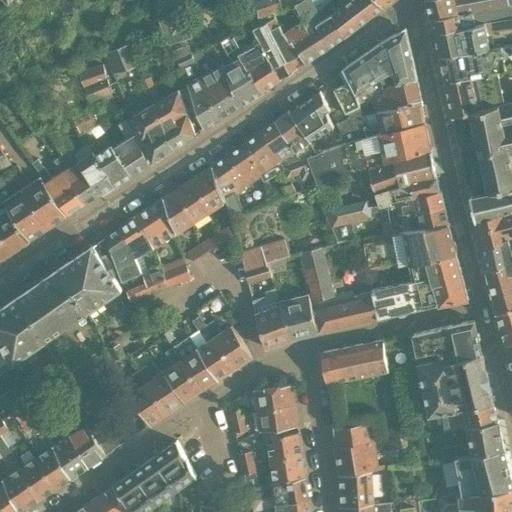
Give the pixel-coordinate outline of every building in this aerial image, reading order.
[(199,2),(198,0),(159,0),(159,5),(158,11),(199,2)] [(288,41),(283,30),(274,12),(259,19),(257,0),(236,0),(229,2),(252,46),(242,51),(238,53),(248,70),(251,69),(263,91),(281,78),(280,78),(296,68),(300,65),(305,62),(293,40),(288,41)] [(257,0),(259,19),(274,12),(281,10),(280,0),(257,0)] [(303,0),(296,4),(303,18),(309,27),(321,19),(309,0),(303,0)] [(342,0),(345,3),(332,12),(345,35),(383,6),(384,6),(378,0),(342,0)] [(427,0),(432,17),(435,31),(461,26),(461,27),(467,26),(485,22),(484,21),(499,19),(504,18),(511,17),(508,0),(427,0)] [(332,12),(321,19),(309,27),(303,18),(283,30),(288,41),(293,40),(305,62),(329,46),(345,35),(332,12)] [(179,16),(160,22),(168,44),(187,39),(179,16)] [(435,31),(440,55),(490,47),(487,31),(499,30),(503,32),(509,32),(511,27),(511,17),(504,18),(499,19),(484,21),(485,22),(467,26),(461,27),(461,26),(435,31)] [(410,51),(405,28),(398,32),(397,31),(381,41),(380,41),(378,42),(379,43),(346,65),(344,67),(353,84),(338,92),(347,112),(348,112),(350,116),(337,123),(346,142),(366,135),(362,115),(359,102),(357,91),(381,76),(383,85),(417,76),(417,75),(416,75),(412,57),(408,58),(406,52),(410,51)] [(232,36),(225,38),(220,40),(233,62),(225,66),(241,105),(263,91),(251,69),(248,70),(238,53),(242,51),(232,36)] [(139,63),(129,42),(112,49),(120,69),(139,63)] [(173,61),(177,60),(192,54),(191,53),(192,52),(188,44),(169,52),(173,61)] [(445,81),(497,71),(506,69),(503,57),(501,57),(502,48),(501,45),(490,47),(440,55),(440,57),(445,79),(445,80),(445,81)] [(192,54),(177,60),(180,67),(194,61),(192,54)] [(223,63),(201,75),(220,118),(241,105),(225,66),(223,63)] [(79,72),(84,85),(107,77),(103,64),(79,72)] [(503,104),(497,71),(445,81),(448,91),(447,91),(449,97),(453,116),(471,111),(503,104)] [(201,75),(188,83),(204,126),(203,127),(203,128),(205,128),(204,127),(220,118),(201,75)] [(151,76),(145,78),(153,96),(159,93),(151,76)] [(422,99),(417,76),(383,85),(381,76),(357,91),(359,102),(374,97),(377,111),(400,105),(400,103),(422,99)] [(107,77),(84,85),(90,99),(111,91),(107,77)] [(179,88),(167,95),(165,90),(153,97),(155,102),(174,147),(196,134),(196,133),(195,131),(195,132),(179,88)] [(317,88),(289,110),(302,127),(308,139),(336,125),(329,111),(331,110),(317,88)] [(366,114),(362,115),(366,135),(382,131),(382,132),(425,122),(423,108),(422,99),(400,103),(400,105),(377,111),(380,121),(368,124),(366,114)] [(155,102),(132,116),(152,161),(174,147),(155,102)] [(511,102),(503,104),(471,111),(489,191),(511,186),(511,161),(510,152),(511,151),(511,102)] [(99,123),(92,108),(74,117),(80,131),(99,123)] [(288,109),(276,120),(295,151),(301,159),(308,157),(316,153),(308,139),(302,127),(289,110),(288,109)] [(68,150),(63,153),(54,159),(62,171),(63,171),(70,182),(85,203),(100,193),(79,159),(74,151),(54,119),(44,124),(59,146),(63,143),(68,150)] [(314,175),(308,157),(301,159),(295,151),(276,120),(275,120),(276,120),(262,130),(280,161),(284,169),(283,170),(287,178),(299,173),(302,179),(314,175)] [(127,138),(114,146),(132,174),(149,163),(135,132),(128,122),(121,127),(127,138)] [(318,183),(368,167),(406,157),(406,155),(431,147),(430,146),(429,146),(426,129),(427,128),(425,122),(382,132),(382,131),(366,135),(346,142),(316,153),(308,157),(314,175),(318,183)] [(260,174),(261,176),(264,181),(283,170),(284,169),(280,161),(262,130),(244,143),(256,164),(260,174)] [(93,150),(92,151),(87,143),(74,151),(79,159),(100,193),(114,185),(95,154),(93,150)] [(95,154),(114,185),(132,174),(114,146),(113,143),(95,154)] [(244,143),(213,164),(225,196),(225,197),(226,200),(225,201),(232,218),(244,213),(235,191),(236,190),(238,192),(246,187),(245,184),(261,176),(260,174),(256,164),(244,143)] [(368,167),(380,203),(380,204),(391,202),(391,199),(440,189),(439,185),(435,166),(435,165),(433,157),(431,147),(406,155),(406,157),(368,167)] [(4,152),(0,154),(0,164),(3,168),(11,163),(4,152)] [(38,158),(32,162),(41,175),(67,215),(85,203),(70,182),(63,171),(62,171),(52,178),(38,158)] [(208,212),(225,201),(226,200),(225,197),(225,196),(213,164),(196,175),(208,212)] [(35,179),(0,201),(0,204),(25,243),(62,218),(67,215),(41,175),(35,179)] [(180,185),(179,186),(193,222),(194,221),(193,221),(208,212),(196,175),(195,175),(196,176),(180,186),(180,185)] [(291,183),(282,186),(285,195),(294,192),(291,183)] [(176,233),(193,222),(179,186),(163,196),(161,198),(168,216),(173,234),(176,233)] [(470,186),(468,187),(469,189),(471,195),(473,194),(473,195),(478,194),(476,186),(470,187),(470,186)] [(511,208),(511,186),(489,191),(478,194),(473,195),(473,194),(471,195),(470,195),(471,197),(475,216),(475,218),(476,218),(511,208)] [(388,208),(391,221),(391,222),(400,220),(399,214),(408,212),(444,204),(445,204),(441,189),(440,189),(391,199),(391,202),(380,204),(380,203),(374,204),(375,211),(388,208)] [(153,246),(173,234),(168,216),(161,198),(142,210),(135,215),(142,226),(149,240),(153,246)] [(369,202),(344,208),(326,212),(338,244),(356,240),(352,222),(372,217),(371,211),(375,211),(374,204),(370,205),(369,202)] [(0,259),(25,243),(0,204),(0,259)] [(405,230),(448,222),(444,204),(408,212),(399,214),(400,220),(391,222),(393,232),(405,230)] [(511,208),(476,218),(482,243),(511,234),(511,208)] [(146,282),(151,293),(168,286),(164,273),(163,270),(164,269),(163,268),(150,273),(146,264),(148,263),(149,260),(145,251),(154,246),(153,246),(149,240),(142,226),(135,215),(121,225),(132,248),(135,256),(141,271),(142,271),(146,282)] [(381,223),(383,234),(392,233),(393,232),(391,222),(391,221),(381,223)] [(368,270),(378,268),(402,264),(402,263),(456,252),(457,252),(457,251),(454,252),(453,248),(454,244),(450,231),(447,227),(446,224),(450,223),(449,222),(448,222),(405,230),(393,232),(392,233),(383,234),(363,237),(368,270)] [(117,265),(122,279),(129,277),(141,271),(135,256),(132,248),(121,225),(121,226),(105,236),(112,251),(117,265)] [(228,226),(215,235),(220,242),(233,234),(228,226)] [(511,234),(482,243),(485,259),(485,260),(486,266),(486,267),(511,260),(511,234)] [(215,235),(201,243),(206,251),(220,242),(215,235)] [(267,260),(290,254),(285,238),(240,250),(241,254),(240,254),(241,256),(241,255),(241,256),(242,256),(248,278),(271,272),(268,261),(267,260)] [(206,251),(201,243),(188,252),(193,259),(206,251)] [(58,268),(88,312),(89,311),(97,323),(107,316),(98,304),(122,288),(113,274),(116,272),(111,259),(105,262),(93,244),(68,262),(68,261),(58,268)] [(300,251),(310,291),(314,309),(355,299),(354,294),(337,298),(323,245),(300,251)] [(404,281),(396,282),(404,311),(440,303),(440,304),(468,298),(462,275),(456,252),(402,263),(402,264),(403,269),(410,267),(412,275),(403,277),(404,281)] [(268,261),(271,272),(285,268),(283,257),(268,261)] [(511,260),(486,267),(489,277),(491,284),(490,284),(492,290),(497,310),(502,308),(509,305),(511,302),(511,260)] [(164,273),(168,286),(191,277),(186,261),(164,269),(163,270),(164,273)] [(18,295),(18,296),(46,340),(88,312),(58,268),(58,269),(43,279),(42,277),(40,279),(40,280),(39,281),(38,280),(33,284),(34,285),(19,296),(18,295)] [(146,282),(133,288),(127,290),(131,301),(151,293),(146,282)] [(379,317),(404,311),(396,282),(371,288),(371,290),(379,317)] [(278,299),(279,299),(276,288),(265,290),(266,295),(252,299),(255,308),(266,347),(291,338),(278,299)] [(371,290),(354,294),(355,299),(314,309),(313,309),(319,331),(326,330),(325,328),(337,326),(338,327),(344,325),(344,324),(355,321),(355,322),(362,321),(361,320),(373,317),(373,319),(379,317),(371,290)] [(310,291),(279,299),(278,299),(291,338),(293,337),(293,336),(304,333),(304,335),(306,334),(306,333),(316,330),(317,332),(319,331),(313,309),(314,309),(310,291)] [(13,363),(46,340),(18,296),(8,302),(8,303),(0,308),(0,344),(4,351),(13,363)] [(511,302),(509,305),(502,308),(497,310),(501,324),(502,330),(506,343),(511,340),(511,302)] [(207,341),(197,347),(218,378),(229,371),(227,369),(233,365),(234,367),(232,368),(232,369),(235,367),(206,324),(200,315),(192,320),(207,341)] [(206,324),(235,367),(238,365),(238,364),(236,366),(234,364),(240,360),(242,363),(253,355),(252,355),(253,354),(253,353),(252,354),(232,324),(222,331),(214,319),(206,324)] [(419,362),(452,353),(453,357),(482,351),(479,339),(474,339),(472,333),(477,331),(474,319),(463,321),(413,333),(419,362)] [(218,379),(218,378),(197,347),(190,335),(172,346),(173,346),(201,389),(202,388),(201,386),(206,383),(208,384),(217,378),(218,379)] [(402,335),(384,339),(386,349),(404,345),(402,335)] [(389,370),(386,349),(384,339),(384,338),(322,351),(322,352),(327,383),(389,370)] [(106,346),(114,362),(126,357),(123,350),(121,351),(117,342),(106,346)] [(173,363),(163,369),(184,401),(185,401),(184,400),(194,393),(193,392),(199,388),(200,389),(201,389),(173,346),(165,351),(173,363)] [(430,414),(442,411),(494,402),(482,351),(453,357),(452,353),(419,362),(430,414)] [(146,364),(139,369),(167,412),(170,410),(170,409),(168,411),(166,409),(172,405),(174,408),(184,401),(163,369),(154,376),(146,364)] [(167,412),(139,369),(131,374),(139,385),(129,392),(150,424),(161,417),(159,414),(165,410),(166,412),(164,414),(167,412)] [(258,408),(295,403),(292,386),(287,387),(286,382),(255,387),(258,408)] [(4,393),(12,404),(21,398),(13,387),(4,393)] [(12,404),(4,393),(0,395),(0,405),(3,410),(12,404)] [(44,409),(53,404),(48,393),(39,398),(44,409)] [(21,405),(28,415),(36,409),(29,399),(21,405)] [(498,420),(494,402),(442,411),(445,430),(468,424),(468,423),(498,420)] [(298,424),(295,403),(258,408),(261,429),(264,429),(297,424),(298,424)] [(28,415),(21,405),(13,410),(19,420),(28,415)] [(233,421),(245,419),(242,408),(231,411),(233,421)] [(61,419),(70,434),(89,466),(106,454),(100,444),(87,423),(75,430),(66,415),(61,418),(56,409),(49,412),(55,422),(61,419)] [(245,419),(233,421),(235,431),(247,429),(245,419)] [(468,423),(468,424),(473,446),(475,451),(474,451),(474,452),(505,448),(505,447),(504,447),(503,445),(498,420),(468,423)] [(330,429),(333,445),(335,445),(357,442),(371,440),(368,423),(330,429)] [(298,431),(297,424),(264,429),(268,442),(270,457),(302,453),(299,431),(298,431)] [(100,444),(106,454),(122,443),(115,433),(100,444)] [(72,477),(89,466),(70,434),(53,445),(72,477)] [(177,440),(156,454),(179,487),(196,475),(177,440)] [(379,467),(375,440),(371,440),(357,442),(335,445),(340,473),(370,468),(379,467)] [(57,487),(72,477),(53,445),(53,444),(36,455),(57,487)] [(462,493),(511,486),(511,480),(505,449),(505,448),(474,452),(474,451),(462,455),(456,456),(462,493)] [(253,461),(252,455),(251,450),(239,452),(242,463),(253,461)] [(270,457),(274,481),(305,475),(302,453),(270,457)] [(156,454),(135,469),(158,502),(179,487),(156,454)] [(42,497),(57,487),(36,455),(21,466),(42,497)] [(244,473),(245,473),(256,471),(253,461),(242,463),(244,473)] [(21,466),(6,476),(26,506),(24,508),(24,509),(42,497),(21,466)] [(373,504),(370,468),(340,473),(342,507),(373,504)] [(113,484),(131,510),(132,510),(133,511),(143,511),(158,502),(135,469),(114,484),(113,484)] [(247,485),(248,495),(249,498),(266,496),(267,493),(275,492),(277,504),(309,498),(305,475),(274,481),(274,482),(257,484),(247,485)] [(3,485),(0,487),(0,511),(19,511),(21,511),(20,510),(19,511),(3,478),(1,479),(3,485)] [(105,511),(129,511),(131,510),(113,484),(95,497),(105,511)] [(461,507),(461,511),(511,511),(511,486),(462,493),(440,496),(441,510),(461,507)] [(105,511),(95,497),(77,509),(78,511),(105,511)] [(277,504),(277,508),(267,509),(267,511),(310,511),(309,498),(277,504)] [(226,511),(239,511),(238,501),(221,503),(226,511)]
